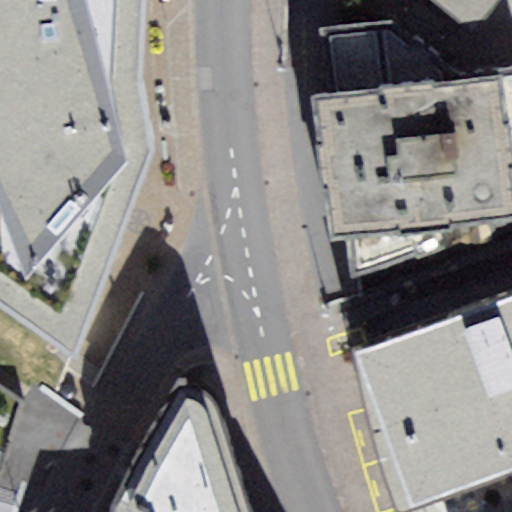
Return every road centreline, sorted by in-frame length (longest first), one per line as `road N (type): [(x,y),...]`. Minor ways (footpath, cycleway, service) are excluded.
road 1 (residential): [(243,230),(174,316),(68,511)]
road 2 (tertiary): [(316,511),(243,230)]
road 3 (tertiary): [(243,230),(230,0)]
